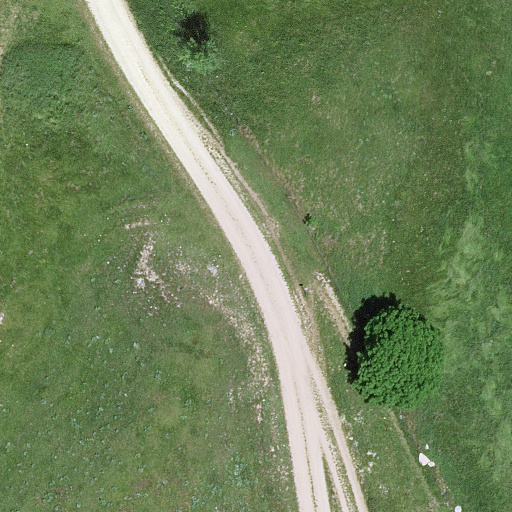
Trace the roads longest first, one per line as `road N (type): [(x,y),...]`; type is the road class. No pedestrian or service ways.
road 1 (track): [(324,511),(300,348),(276,277),(108,0)]
road 2 (track): [(300,348),(340,426),(358,511)]
